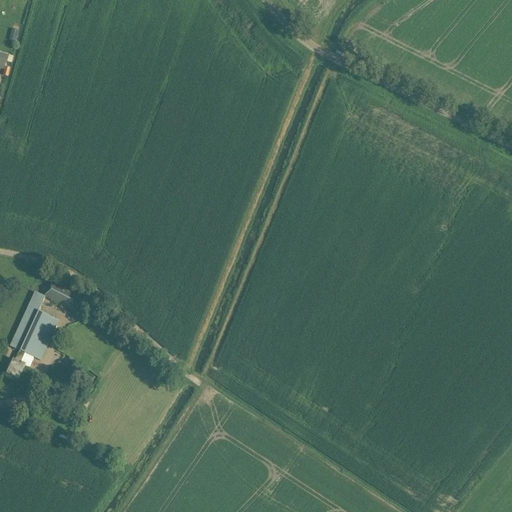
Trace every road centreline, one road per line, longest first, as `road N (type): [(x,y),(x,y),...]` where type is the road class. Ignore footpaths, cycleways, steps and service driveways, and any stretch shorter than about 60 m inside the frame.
road 1 (unclassified): [(0,253),(68,274),(176,365),(335,472)]
road 2 (unclassified): [(511,147),(328,55),(264,0)]
